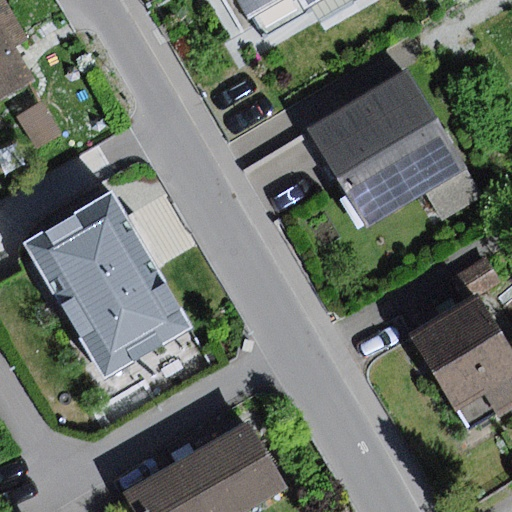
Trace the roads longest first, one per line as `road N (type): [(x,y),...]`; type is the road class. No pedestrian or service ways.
road 1 (residential): [(89,0),(296,357)]
road 2 (residential): [(0,376),(50,462),(94,469),(296,357)]
road 3 (residential): [(296,357),(383,511)]
